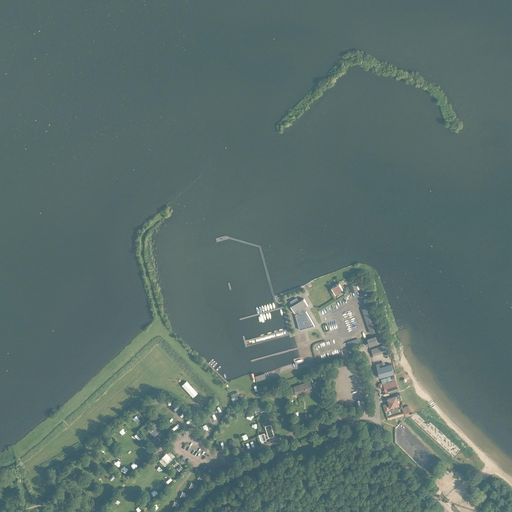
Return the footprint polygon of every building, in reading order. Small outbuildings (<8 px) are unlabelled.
[(329,284),(333,291),(341,286),(337,280),(335,281),(334,281),(331,282),(332,283),(329,284)] [(347,282),(350,290),(356,288),(353,280),(347,282)] [(305,302),(306,302),(302,295),(301,295),(302,295),(300,296),(299,297),(298,297),(297,298),(294,295),(292,296),(290,297),(288,298),(290,302),(289,303),(288,303),(293,310),(293,309),(294,309),(295,311),(293,311),(297,326),(312,322),(312,323),(313,323),(304,308),(303,309),(302,308),(301,306),(300,305),(305,302)] [(374,328),(377,327),(369,303),(360,306),(368,330),(374,328)] [(376,340),(373,333),(365,335),(368,342),(376,340)] [(355,335),(345,339),(346,344),(357,340),(355,335)] [(369,346),(371,352),(384,348),(382,342),(369,346)] [(378,364),(377,360),(374,361),(377,374),(392,370),(389,361),(378,364)] [(308,370),(311,379),(318,376),(315,368),(308,370)] [(396,385),(393,377),(381,380),(383,389),(396,385)] [(183,378),(179,382),(189,393),(194,389),(183,378)] [(294,392),(310,387),(307,378),(292,383),(294,392)] [(385,395),(388,404),(397,401),(394,393),(385,395)] [(262,436),(262,434),(265,433),(265,434),(271,432),(267,421),(261,423),(264,431),(261,432),(260,430),(258,430),(260,437),(262,436)] [(145,426),(151,432),(155,427),(150,422),(145,426)] [(156,457),(161,463),(164,460),(169,456),(169,455),(172,453),(166,447),(163,450),(164,450),(159,455),(158,454),(156,457)]
